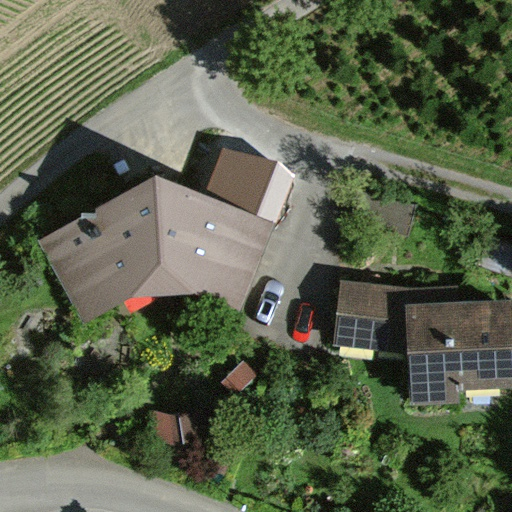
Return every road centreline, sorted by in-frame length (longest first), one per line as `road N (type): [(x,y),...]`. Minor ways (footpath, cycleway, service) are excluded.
road 1 (track): [(320,152),(511,204)]
road 2 (residential): [(179,511),(139,497),(0,492)]
road 3 (track): [(300,0),(169,90)]
